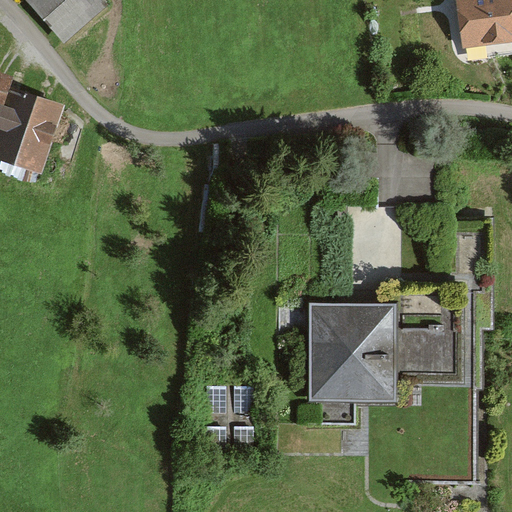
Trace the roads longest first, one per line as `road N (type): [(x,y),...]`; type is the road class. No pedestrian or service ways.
road 1 (residential): [(511,112),(377,109),(199,132)]
road 2 (residential): [(0,3),(68,84),(130,134),(163,141),(199,132)]
